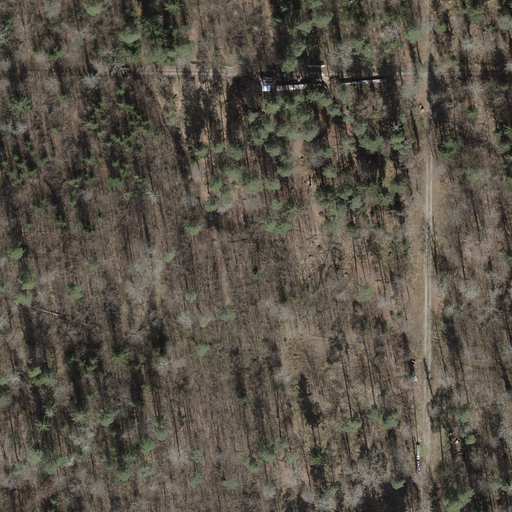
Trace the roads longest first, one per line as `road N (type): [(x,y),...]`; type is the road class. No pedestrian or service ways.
road 1 (track): [(432,0),(429,511)]
road 2 (track): [(0,71),(511,72)]
